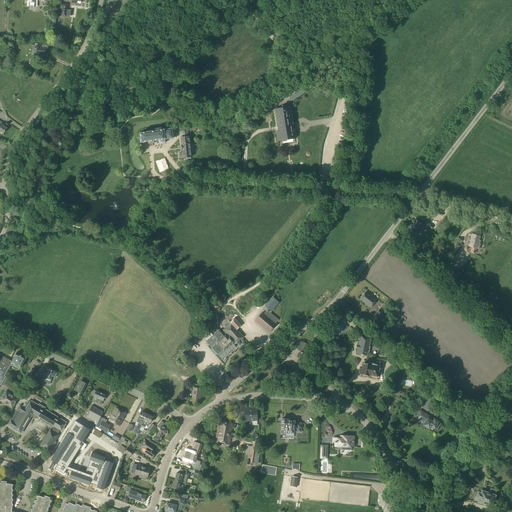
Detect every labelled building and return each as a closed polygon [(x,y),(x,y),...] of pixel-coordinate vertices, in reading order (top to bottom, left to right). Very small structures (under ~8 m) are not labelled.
[(60,4),(58,15),(66,17),(68,5),(60,4)] [(33,56),(39,57),(39,56),(47,57),(48,46),(34,44),(33,56)] [(310,88),(308,84),(291,96),(294,100),(310,88)] [(275,109),(277,127),(278,127),(279,131),(276,132),(278,141),(294,139),(293,129),(292,129),(291,125),(292,124),(289,107),(275,109)] [(140,133),(140,142),(148,141),(148,142),(149,142),(149,141),(153,141),(158,140),(159,140),(159,143),(160,144),(164,144),(165,142),(164,139),(175,138),(174,132),(172,133),(171,129),(140,133)] [(179,153),(180,158),(183,158),(191,157),(188,131),(182,132),(183,137),(180,137),(182,153),(179,153)] [(407,229),(410,232),(412,229),(414,231),(415,231),(418,234),(424,226),(420,223),(415,219),(409,227),(407,229)] [(469,245),(469,246),(472,247),(471,252),(472,252),(472,253),(473,253),(475,253),(476,248),(479,249),(480,244),(479,244),(480,241),(479,240),(480,236),(472,234),(472,235),(470,235),(469,238),(469,237),(467,244),(469,245)] [(453,254),(459,246),(458,245),(461,241),(458,239),(449,251),(453,254)] [(433,257),(436,259),(442,251),(441,250),(439,253),(437,252),(433,257)] [(374,302),(370,299),(372,296),(371,296),(366,292),(360,299),(365,304),(370,308),(376,300),(376,299),(374,302)] [(264,306),(271,312),(279,303),(272,297),(264,306)] [(392,308),(388,312),(391,315),(392,313),(393,314),(393,315),(394,316),(393,316),(395,318),(399,314),(392,308)] [(255,321),(269,332),(275,324),(274,323),(277,320),(266,311),(263,314),(261,313),(255,321)] [(375,316),(370,322),(376,326),(380,320),(375,316)] [(236,330),(236,329),(241,326),(235,319),(230,323),(231,324),(236,330)] [(224,330),(224,331),(221,332),(219,330),(219,331),(217,329),(214,332),(215,334),(206,342),(211,347),(211,348),(212,349),(218,355),(223,351),(232,344),(234,346),(236,344),(243,338),(243,337),(237,330),(236,329),(236,330),(231,324),(224,330)] [(194,329),(191,332),(196,338),(199,335),(194,329)] [(356,353),(360,354),(360,356),(363,356),(364,355),(367,356),(368,352),(369,347),(371,335),(367,334),(366,338),(360,337),(356,353)] [(375,339),(383,346),(385,343),(377,336),(375,339)] [(296,349),(306,353),(308,345),(300,341),(296,349)] [(10,365),(19,369),(20,368),(25,358),(16,353),(12,362),(10,365)] [(0,385),(1,385),(4,379),(5,377),(4,376),(10,366),(10,365),(12,362),(3,357),(2,360),(3,361),(2,363),(0,366),(0,385)] [(358,373),(369,375),(369,374),(378,377),(379,372),(377,372),(379,363),(375,362),(374,365),(370,364),(364,363),(362,369),(359,368),(358,373)] [(42,379),(41,380),(45,382),(46,381),(47,378),(50,380),(52,376),(53,376),(55,377),(57,373),(54,372),(55,372),(45,368),(43,372),(44,373),(42,376),(43,377),(42,379)] [(75,390),(81,394),(86,384),(80,381),(75,390)] [(192,398),(200,399),(201,392),(202,392),(202,389),(193,388),(192,398)] [(101,404),(102,400),(103,401),(105,395),(96,391),(94,390),(92,391),(91,394),(92,396),(97,398),(99,399),(97,403),(101,404)] [(0,400),(4,403),(5,402),(8,404),(8,405),(12,407),(17,399),(6,392),(0,400)] [(20,433),(31,416),(33,418),(34,418),(35,419),(36,419),(37,419),(38,419),(39,417),(55,426),(53,431),(51,430),(41,446),(49,451),(59,435),(58,434),(61,430),(62,430),(66,422),(44,409),(45,408),(39,404),(38,405),(31,401),(28,406),(26,405),(25,407),(23,406),(20,405),(17,410),(11,420),(8,424),(14,428),(14,429),(20,433)] [(94,422),(97,424),(99,420),(103,412),(91,406),(85,417),(94,422)] [(252,421),(257,421),(256,407),(241,408),(241,415),(244,415),(244,422),(252,421)] [(109,420),(113,422),(119,426),(126,414),(116,408),(111,416),(109,420)] [(416,417),(425,423),(423,425),(429,429),(430,427),(430,426),(434,429),(437,425),(436,424),(437,422),(434,419),(433,420),(420,411),(416,417)] [(143,421),(147,414),(141,412),(138,417),(137,421),(139,422),(135,429),(138,431),(139,430),(141,427),(142,426),(143,423),(143,421)] [(141,427),(139,430),(142,432),(144,428),(145,425),(147,426),(149,425),(153,417),(147,414),(143,421),(143,423),(142,426),(141,427)] [(281,419),(280,434),(286,435),(286,434),(287,434),(287,433),(286,433),(294,433),(294,432),(301,432),(301,423),(294,423),(294,421),(289,421),(289,420),(287,420),(287,419),(281,419)] [(97,424),(95,427),(106,433),(110,426),(99,420),(97,424)] [(159,443),(163,434),(167,434),(168,428),(162,426),(165,424),(161,421),(157,426),(160,429),(160,431),(159,431),(155,440),(159,443)] [(215,442),(229,445),(233,423),(218,421),(215,442)] [(74,422),(50,461),(57,465),(54,469),(63,474),(65,469),(70,471),(68,478),(87,485),(88,482),(95,485),(94,486),(101,489),(111,463),(102,460),(103,458),(89,453),(87,460),(88,460),(84,473),(67,467),(80,446),(78,445),(80,443),(81,443),(88,431),(74,422)] [(278,435),(278,427),(264,427),(264,435),(278,435)] [(353,447),(354,437),(340,436),(340,438),(333,438),(333,442),(335,442),(335,446),(335,449),(346,450),(347,447),(353,447)] [(141,446),(146,449),(148,447),(150,448),(152,445),(145,440),(141,446)] [(196,460),(202,445),(194,442),(192,446),(193,446),(190,453),(185,451),(183,457),(191,460),(190,463),(193,469),(199,471),(202,465),(199,464),(200,462),(196,460)] [(124,453),(129,457),(133,451),(128,447),(124,453)] [(148,447),(146,449),(144,453),(152,458),(156,452),(150,448),(148,447)] [(259,454),(252,453),(251,460),(258,461),(259,454)] [(485,458),(484,458),(482,462),(481,464),(480,465),(486,469),(490,462),(485,458)] [(135,474),(147,477),(150,468),(137,465),(135,474)] [(176,473),(175,479),(183,482),(186,483),(187,479),(184,479),(186,471),(180,469),(179,473),(176,473)] [(183,482),(175,479),(173,484),(172,487),(179,489),(179,488),(181,489),(182,485),(183,482)] [(0,511),(46,511),(47,511),(48,510),(48,509),(48,507),(50,506),(49,505),(50,503),(52,501),(51,500),(49,499),(50,498),(45,496),(44,498),(39,496),(38,496),(37,496),(37,498),(36,500),(35,500),(35,503),(34,505),(33,505),(33,507),(32,509),(31,509),(31,511),(30,511),(14,511),(13,511),(12,511),(12,506),(13,504),(12,504),(12,501),(13,499),(12,499),(12,497),(13,494),(12,494),(12,492),(13,490),(12,489),(12,487),(13,485),(12,484),(6,484),(7,481),(1,481),(1,483),(0,483),(0,511)] [(112,488),(119,490),(121,484),(114,482),(112,488)] [(473,500),(478,502),(479,502),(479,503),(482,504),(487,505),(487,506),(490,506),(491,506),(492,506),(494,503),(492,502),(494,496),(495,490),(492,489),(492,491),(491,490),(490,491),(489,491),(488,493),(486,492),(486,493),(481,492),(480,494),(477,493),(476,497),(475,497),(473,500)] [(128,497),(143,502),(146,496),(130,490),(128,497)] [(179,504),(178,506),(167,503),(166,507),(165,507),(164,509),(165,510),(165,511),(168,511),(169,511),(171,511),(170,511),(174,511),(175,509),(181,510),(182,505),(184,505),(185,499),(179,498),(178,504),(179,504)] [(63,501),(62,511),(63,511),(95,511),(96,509),(89,508),(89,505),(81,504),(74,503),(63,501)]
